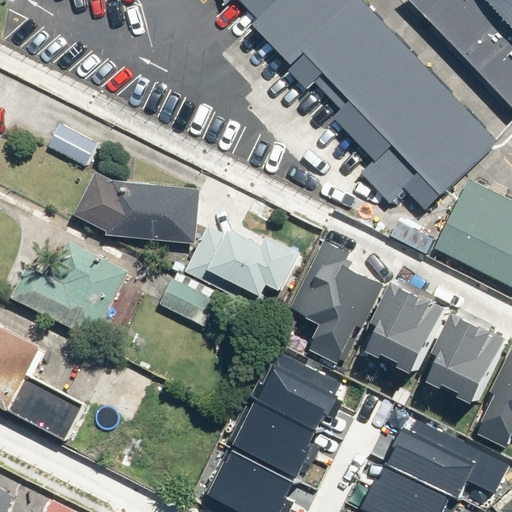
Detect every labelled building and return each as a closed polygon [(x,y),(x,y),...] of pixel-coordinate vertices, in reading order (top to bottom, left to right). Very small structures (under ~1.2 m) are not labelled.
[(315,51),(447,189),(498,141),(364,0),(235,0),(298,67),(315,51)] [(511,0),(417,0),(511,95),(511,0)] [(358,97),(330,67),(298,97),(326,127),(358,97)] [(60,125),(48,147),(80,164),(92,142),(60,125)] [(429,172),(397,139),(366,168),(398,201),(429,172)] [(189,250),(198,193),(97,177),(88,234),(189,250)] [(511,219),(464,196),(438,247),(511,283),(511,219)] [(232,203),(195,271),(255,303),(267,281),(283,289),(299,259),(237,226),(245,210),(232,203)] [(511,325),(317,236),(282,311),(313,325),(304,343),(346,362),(357,339),(491,400),(479,427),(511,441),(511,325)] [(29,268),(12,299),(94,342),(128,276),(72,246),(54,281),(29,268)] [(178,283),(167,306),(203,324),(215,301),(178,283)] [(0,407),(6,412),(44,354),(0,325),(0,407)] [(283,361),(265,395),(321,424),(331,404),(337,406),(344,392),(283,361)] [(83,414),(29,386),(13,417),(67,445),(70,439),(83,414)] [(265,395),(242,439),(305,472),(328,428),(321,424),(265,395)] [(103,458),(119,421),(91,408),(74,445),(103,458)] [(419,414),(399,458),(455,483),(463,487),(467,478),(493,490),(509,455),(419,414)] [(235,446),(215,488),(267,511),(286,511),(303,477),(235,446)] [(385,472),(372,501),(398,511),(441,511),(455,483),(399,458),(392,475),(385,472)] [(0,493),(0,511),(15,511),(20,502),(0,493)] [(76,511),(53,501),(47,511),(76,511)]
